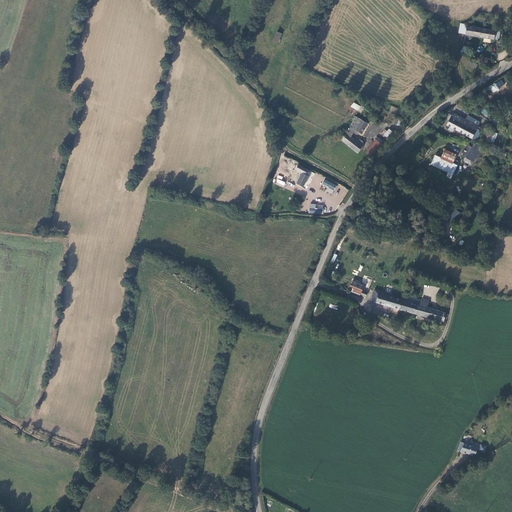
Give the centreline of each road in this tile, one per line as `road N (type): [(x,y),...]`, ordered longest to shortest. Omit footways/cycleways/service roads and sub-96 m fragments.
road 1 (unclassified): [(511,64),(426,119),(369,174),(341,217),(258,426),(259,511)]
road 2 (track): [(357,189),(287,149),(270,105),(169,0)]
road 3 (track): [(223,511),(57,440)]
